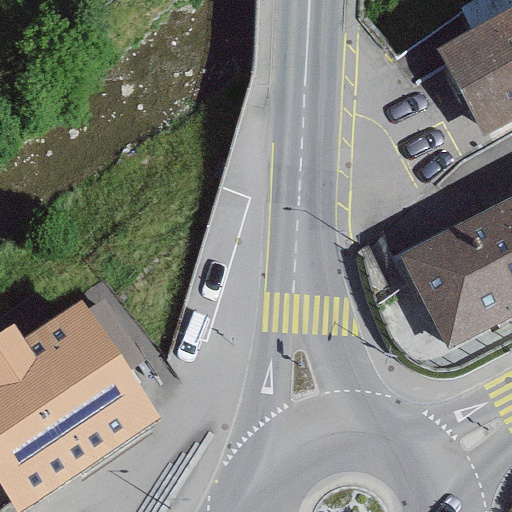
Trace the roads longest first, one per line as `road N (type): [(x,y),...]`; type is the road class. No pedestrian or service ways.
road 1 (primary): [(309,0),(294,314)]
road 2 (primary): [(294,314),(253,492)]
road 3 (primary): [(360,436),(294,314)]
road 4 (primary): [(360,436),(297,446),(253,492)]
road 5 (secondary): [(511,409),(390,446)]
road 6 (secondary): [(441,511),(484,440),(511,414)]
